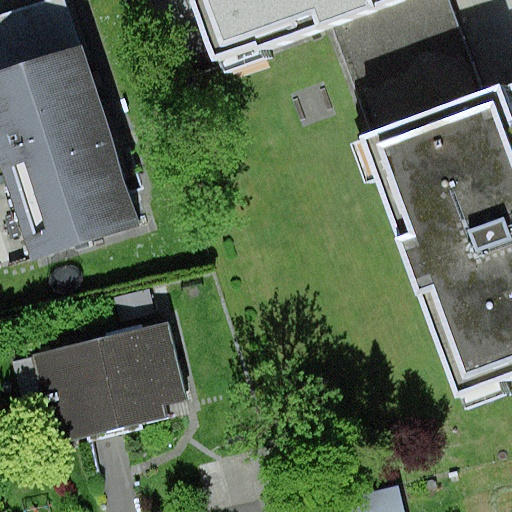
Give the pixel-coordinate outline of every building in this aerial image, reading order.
[(0,73),(79,48),(63,0),(52,0),(0,16),(0,73)] [(200,0),(224,70),(331,31),(416,0),(200,0)] [(450,0),(416,0),(331,31),(370,135),(485,93),(450,0)] [(79,48),(0,73),(0,165),(31,260),(137,226),(79,48)] [(370,135),(361,139),(458,393),(511,372),(511,81),(485,93),(370,135)] [(168,324),(31,357),(53,448),(166,420),(162,403),(185,397),(168,324)] [(403,511),(399,489),(344,500),(346,511),(403,511)]
